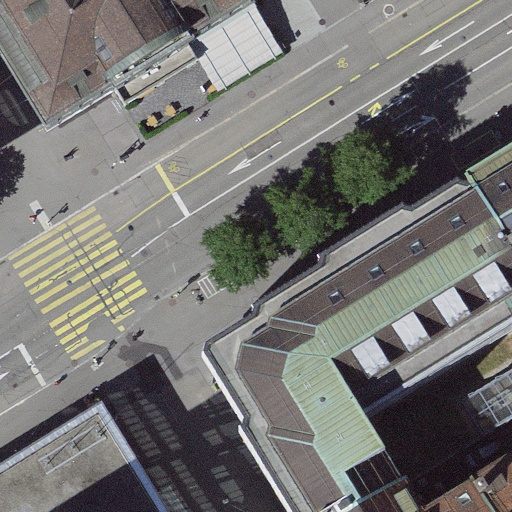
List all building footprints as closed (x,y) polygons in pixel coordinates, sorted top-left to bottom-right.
[(0,0),(0,57),(48,136),(115,96),(259,12),(251,0),(0,0)] [(511,162),(451,200),(460,214),(511,299),(511,162)] [(187,379),(268,511),(393,511),(388,503),(511,428),(511,299),(460,214),(187,379)] [(171,511),(102,403),(72,422),(0,467),(0,511),(171,511)] [(511,511),(511,490),(476,511),(511,511)]
